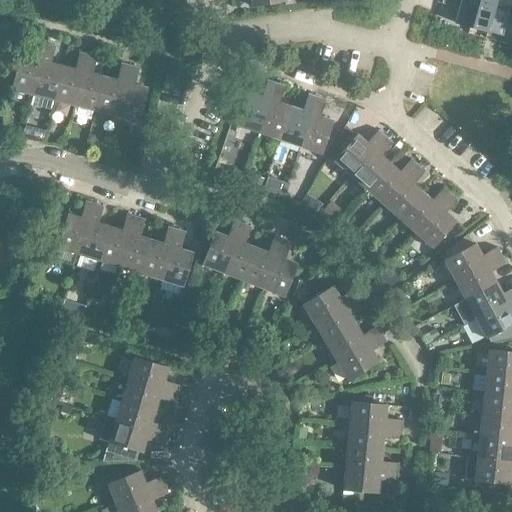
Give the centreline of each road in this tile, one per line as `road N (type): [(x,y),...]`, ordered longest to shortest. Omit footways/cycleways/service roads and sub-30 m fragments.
road 1 (unclassified): [(164,158),(285,218),(281,229),(302,239),(311,257),(352,261),(418,377),(412,511)]
road 2 (unclassified): [(511,234),(485,196),(408,137),(382,90),(390,43)]
road 3 (unclassified): [(218,37),(0,23)]
road 4 (residential): [(164,158),(145,185),(57,154),(0,154)]
road 5 (residential): [(390,43),(276,25),(218,37)]
road 6 (unclassified): [(223,359),(184,472),(195,511)]
road 7 (residential): [(218,37),(164,158)]
